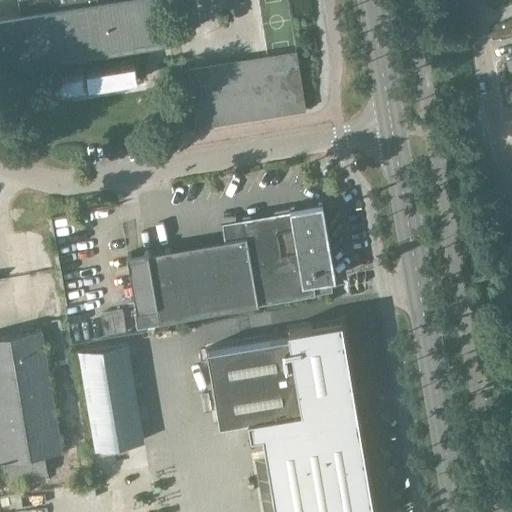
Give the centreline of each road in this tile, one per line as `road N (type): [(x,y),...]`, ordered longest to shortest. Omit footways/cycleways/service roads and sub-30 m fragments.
road 1 (unclassified): [(0,164),(75,182),(392,130)]
road 2 (tertiary): [(454,511),(392,130)]
road 3 (residential): [(511,181),(474,0)]
road 4 (tertiary): [(392,130),(369,0)]
